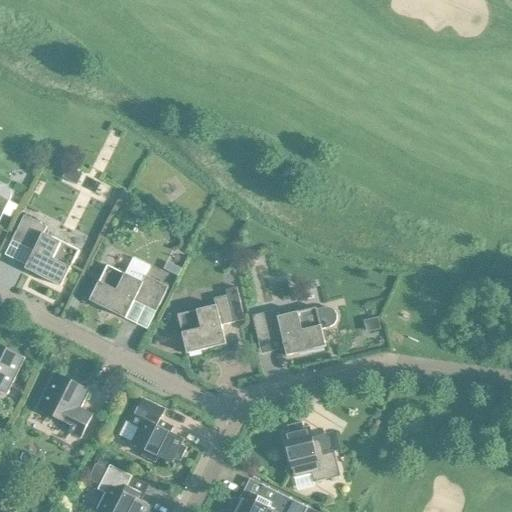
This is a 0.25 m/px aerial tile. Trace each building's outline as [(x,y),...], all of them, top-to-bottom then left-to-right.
[(0,217),(8,201),(10,197),(10,193),(9,189),(6,186),(3,185),(0,184),(0,217)] [(46,226),(23,215),(10,240),(33,251),(24,269),(60,286),(78,250),(43,233),(46,226)] [(89,300),(125,318),(134,301),(155,311),(167,287),(145,275),(149,266),(133,258),(125,273),(107,265),(89,300)] [(243,314),(237,286),(226,288),(228,295),(214,298),(215,305),(177,314),(186,353),(225,344),(221,325),(235,322),(234,316),(243,314)] [(258,343),(282,337),(286,356),(325,346),(321,329),(330,327),(335,323),(337,317),(335,310),(330,307),(325,307),(316,309),(316,307),(278,316),(276,309),(251,315),(258,343)] [(364,320),(366,332),(380,329),(377,317),(364,320)] [(0,390),(7,394),(25,358),(0,345),(0,390)] [(80,438),(93,414),(80,408),(89,390),(53,372),(35,408),(71,426),(67,432),(80,438)] [(139,427),(130,443),(144,450),(141,456),(154,462),(157,457),(171,463),(174,458),(180,461),(186,448),(180,445),(183,439),(170,433),(173,427),(159,420),(164,409),(142,398),(130,423),(139,427)] [(303,428),(301,422),(287,425),(289,432),(283,433),(293,477),(311,473),(313,482),(340,476),(334,451),(322,454),(318,439),(312,441),(309,427),(303,428)] [(148,511),(147,511),(150,506),(137,500),(141,493),(127,486),(132,476),(109,465),(97,489),(106,494),(98,510),(102,511),(148,511)] [(224,508),(235,484),(227,480),(216,504),(224,508)] [(305,511),(308,507),(263,485),(254,501),(241,495),(239,500),(233,497),(226,510),(229,511),(305,511)]
